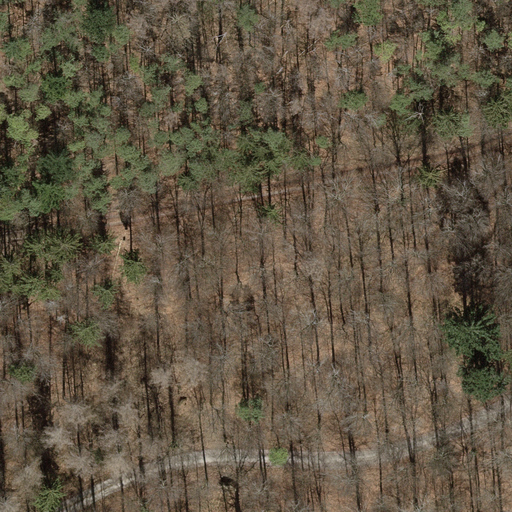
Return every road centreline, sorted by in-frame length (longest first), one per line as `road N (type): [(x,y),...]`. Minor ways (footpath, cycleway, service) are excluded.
road 1 (track): [(0,236),(444,158),(511,137)]
road 2 (track): [(54,511),(171,461),(352,460),(476,425),(511,403)]
